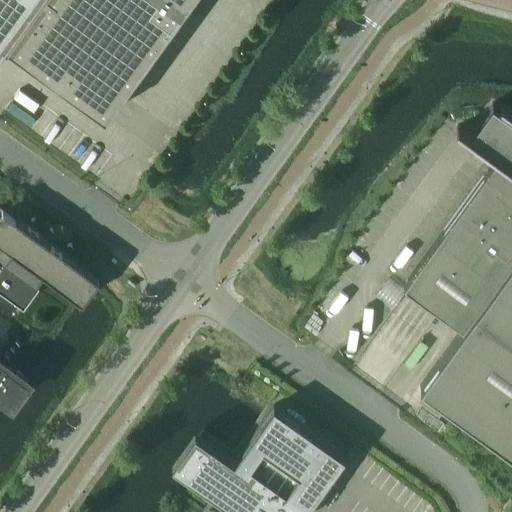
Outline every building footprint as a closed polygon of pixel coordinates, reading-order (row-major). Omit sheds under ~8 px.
[(188,0),(0,0),(0,54),(7,44),(105,116),(188,0)] [(511,116),(492,102),(469,134),(457,125),(456,127),(496,156),(403,284),(462,327),(420,384),(511,451),(511,116)] [(0,283),(23,300),(40,277),(43,272),(45,273),(57,282),(57,281),(60,284),(77,296),(87,282),(93,273),(73,259),(74,258),(39,233),(27,224),(4,207),(0,204),(0,283)] [(0,394),(10,402),(11,400),(14,402),(29,381),(26,379),(28,377),(0,357),(0,394)] [(303,511),(344,455),(273,405),(234,460),(207,442),(195,432),(171,465),(184,474),(237,511),(248,511),(258,499),(276,511),(303,511)] [(501,510),(504,511),(511,511),(511,498),(510,497),(501,510)]
